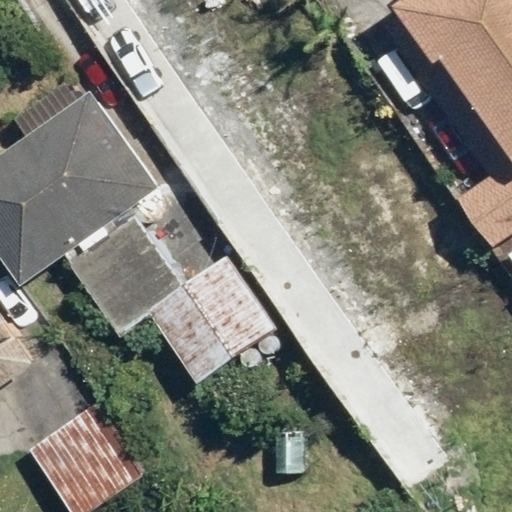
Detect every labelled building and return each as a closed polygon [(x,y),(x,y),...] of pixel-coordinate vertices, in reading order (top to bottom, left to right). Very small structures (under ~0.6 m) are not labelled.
[(511,0),(414,0),(395,15),(506,169),(477,189),(511,237),(511,0)] [(249,69),(176,116),(244,222),(308,180),(323,203),(358,180),(345,159),(396,126),(355,63),(329,80),(321,68),(348,50),(328,19),(302,36),(293,21),(240,55),(249,69)] [(44,139),(0,169),(0,231),(40,288),(78,261),(134,340),(168,316),(216,385),(291,332),(237,256),(202,281),(152,209),(173,194),(132,136),(139,131),(109,89),(93,100),(82,84),(31,120),(44,139)] [(0,400),(49,365),(0,296),(0,400)] [(106,511),(152,481),(101,405),(41,445),(85,511),(106,511)]
